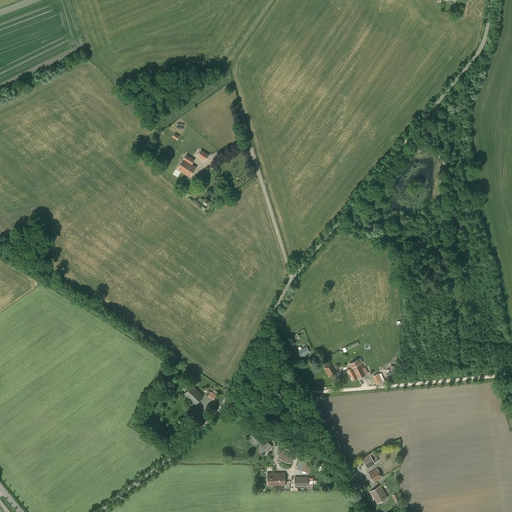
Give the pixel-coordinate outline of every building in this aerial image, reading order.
[(209,155),(201,150),(197,155),(205,160),(209,155)] [(192,164),(194,160),(186,155),(177,169),(190,177),(196,167),(192,164)] [(207,205),(211,200),(207,196),(203,202),(207,205)] [(290,337),(292,342),(299,338),(297,333),(290,337)] [(298,351),(301,356),(309,352),(306,347),(298,351)] [(363,362),(360,358),(348,364),(350,368),(347,370),(353,381),(368,373),(365,367),(363,368),(361,363),(363,362)] [(323,367),(329,377),(336,373),(330,363),(323,367)] [(379,373),(372,376),(376,384),(384,381),(381,373),(379,374),(379,373)] [(204,396),(192,385),(184,394),(196,405),(204,396)] [(214,399),(217,394),(211,390),(208,395),(214,399)] [(193,412),(200,419),(203,416),(196,409),(193,412)] [(273,446),(267,441),(262,447),(265,450),(263,451),(265,453),(266,452),(267,452),(273,446)] [(277,458),(291,463),(296,451),(282,446),(277,458)] [(362,459),(367,468),(379,461),(377,458),(373,452),(362,459)] [(304,461),(302,470),(307,471),(309,472),(311,463),(309,462),(309,459),(305,458),(305,461),(304,461)] [(368,473),(374,483),(383,478),(377,468),(368,473)] [(267,473),(267,486),(285,486),(285,472),(267,473)] [(295,487),(308,487),(308,477),(295,477),(295,487)] [(373,496),(377,503),(387,497),(380,485),(369,492),(372,496),(373,496)]
